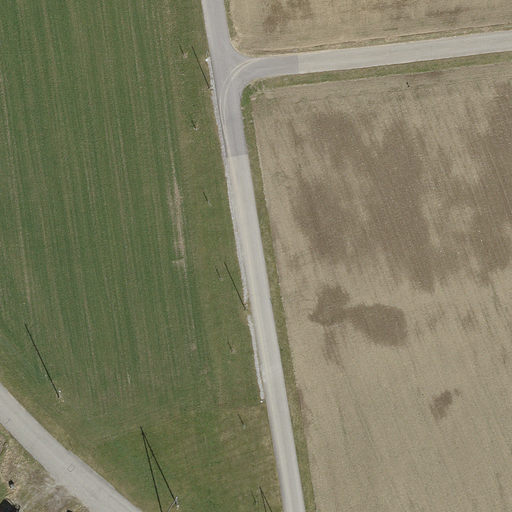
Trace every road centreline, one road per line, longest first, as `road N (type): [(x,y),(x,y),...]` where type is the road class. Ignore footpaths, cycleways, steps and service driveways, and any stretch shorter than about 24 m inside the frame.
road 1 (unclassified): [(212,0),(292,511)]
road 2 (track): [(224,72),(511,40)]
road 3 (unclassified): [(0,399),(119,511)]
